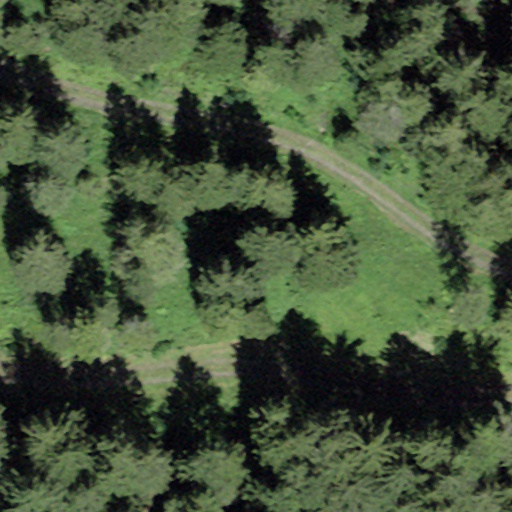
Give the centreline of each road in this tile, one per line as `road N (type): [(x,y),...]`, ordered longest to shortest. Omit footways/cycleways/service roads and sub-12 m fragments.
road 1 (track): [(511,270),(447,240),(338,156),(52,92),(0,67)]
road 2 (track): [(0,375),(37,382),(231,363),(314,373),(399,398),(511,397)]
